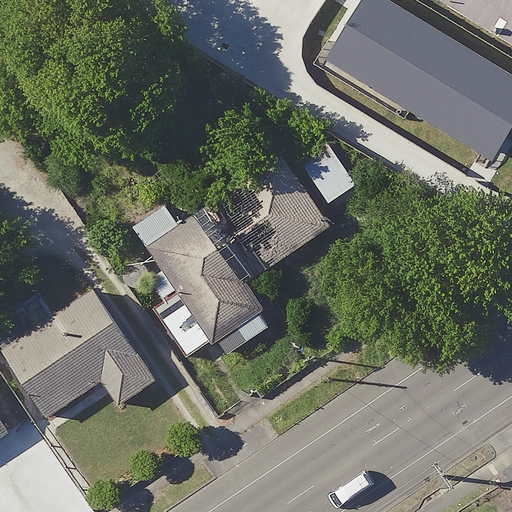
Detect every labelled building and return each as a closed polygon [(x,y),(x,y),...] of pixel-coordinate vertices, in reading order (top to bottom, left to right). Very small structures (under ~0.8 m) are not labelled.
[(511,0),(436,0),(511,45),(511,0)] [(511,67),(484,50),(477,61),(455,48),(426,97),(447,109),(436,128),(511,174),(511,67)] [(342,183),(319,146),(293,163),(316,200),(342,183)] [(314,222),(268,151),(165,217),(151,196),(117,218),(148,266),(128,279),(175,352),(204,333),(215,349),(259,320),(231,276),(314,222)] [(143,376),(80,284),(0,338),(0,361),(35,413),(90,375),(108,400),(143,376)]
